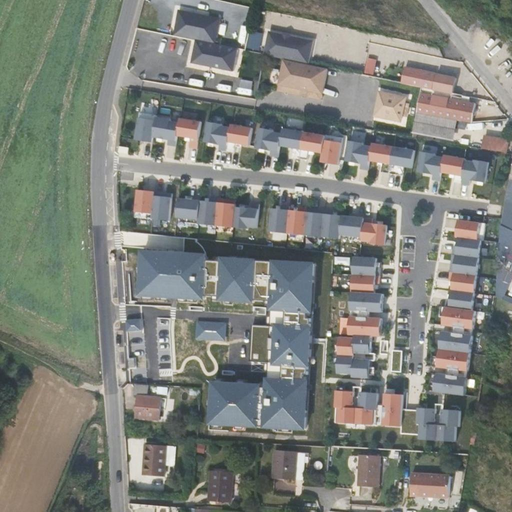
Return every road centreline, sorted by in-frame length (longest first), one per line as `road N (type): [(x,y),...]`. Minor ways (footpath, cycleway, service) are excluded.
road 1 (residential): [(97,163),(121,511)]
road 2 (residential): [(97,163),(421,200)]
road 3 (residential): [(421,200),(411,375)]
road 4 (residential): [(131,0),(97,163)]
road 5 (residential): [(511,107),(424,0)]
road 6 (track): [(113,389),(0,339)]
